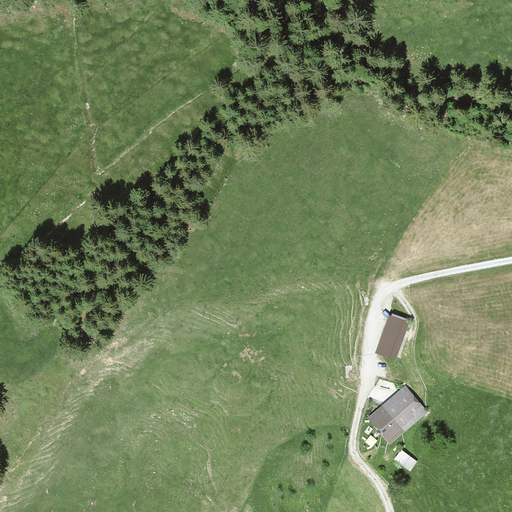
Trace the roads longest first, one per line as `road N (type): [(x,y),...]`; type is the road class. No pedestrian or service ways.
road 1 (track): [(511,259),(384,292),(370,326),(363,392)]
road 2 (track): [(390,511),(353,448),(363,392)]
